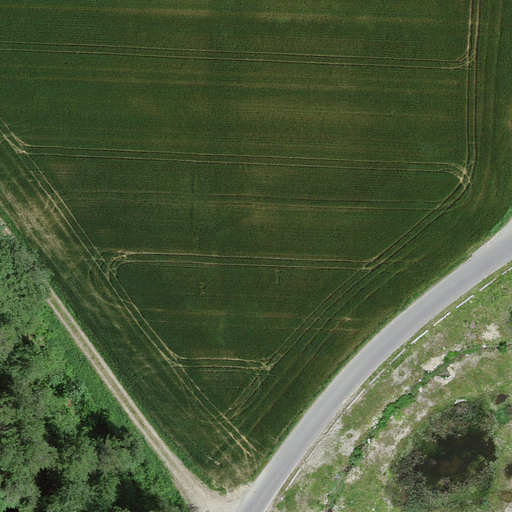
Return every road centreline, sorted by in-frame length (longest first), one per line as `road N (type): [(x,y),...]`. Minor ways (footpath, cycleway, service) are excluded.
road 1 (tertiary): [(511,246),(353,374),(253,511)]
road 2 (track): [(0,240),(212,511)]
